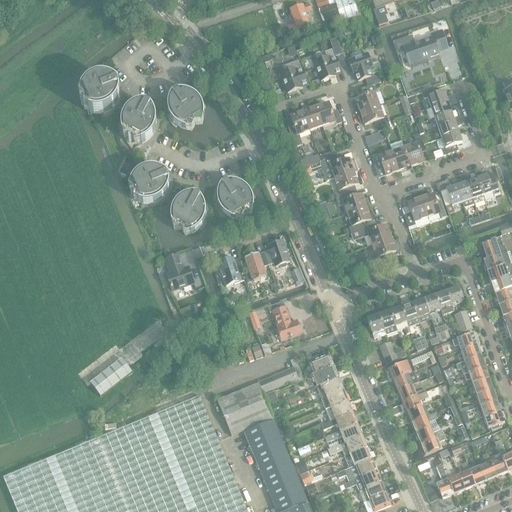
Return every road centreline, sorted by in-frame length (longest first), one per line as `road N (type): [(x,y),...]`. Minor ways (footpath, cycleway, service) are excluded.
road 1 (residential): [(331,307),(247,120),(149,0)]
road 2 (residential): [(421,511),(331,307)]
road 3 (residential): [(511,400),(462,259),(414,276)]
road 4 (residential): [(382,195),(371,186),(338,87),(268,112)]
road 5 (residential): [(382,195),(482,156),(457,84)]
